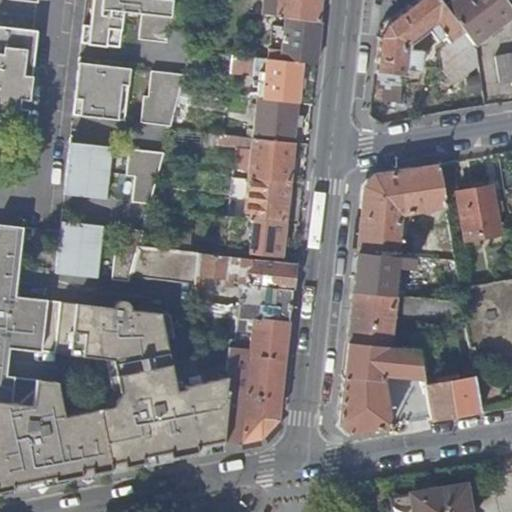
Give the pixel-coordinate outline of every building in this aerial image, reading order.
[(95,0),(92,29),(85,28),(83,46),(123,50),(126,15),(144,16),(141,43),(170,46),(171,32),(195,34),(203,0),(179,0),(180,3),(156,0),(95,0)] [(278,0),(276,16),(321,21),(323,0),(278,0)] [(444,6),(439,0),(419,0),(389,23),(381,37),(374,100),(401,102),(401,74),(407,75),(407,73),(411,73),(411,78),(424,84),(421,72),(420,71),(420,68),(440,70),(439,51),(441,49),(447,58),(459,49),(452,41),(463,32),(444,6)] [(511,12),(502,0),(452,0),(444,6),(463,32),(473,45),(511,14),(511,12)] [(317,63),(322,23),(286,19),(282,54),(282,59),(317,63)] [(34,31),(0,27),(0,106),(25,110),(30,69),(34,31)] [(439,51),(440,70),(440,71),(451,86),(478,67),(475,47),(473,45),(463,32),(452,41),(459,49),(447,58),(441,49),(439,51)] [(511,81),(511,53),(497,57),(501,83),(511,81)] [(257,58),(241,56),(237,73),(255,74),(257,64),(257,58)] [(269,61),(268,65),(266,92),(265,98),(298,101),(302,64),(269,61)] [(81,66),(76,118),(128,123),(134,71),(81,66)] [(147,99),(145,125),(170,129),(184,77),(155,74),(152,100),(147,99)] [(481,93),(478,76),(465,78),(468,95),(481,93)] [(298,102),(258,98),(254,136),(294,140),(298,102)] [(233,135),(217,133),(216,143),(244,146),(245,137),(233,136),(233,135)] [(115,141),(82,138),(81,147),(74,146),(70,180),(78,180),(76,190),(109,193),(115,141)] [(254,139),(250,177),(290,181),(294,143),(254,139)] [(151,198),(165,146),(131,143),(128,170),(137,171),(135,197),(151,198)] [(446,206),(439,164),(374,175),(364,186),(357,252),(396,255),(399,225),(405,226),(406,220),(400,220),(400,214),(412,212),(428,209),(446,206)] [(290,181),(250,177),(250,178),(246,217),(255,219),(286,222),(290,181)] [(69,190),(76,190),(78,180),(70,180),(69,190)] [(498,233),(490,187),(456,192),(465,240),(479,237),(479,236),(498,233)] [(437,260),(456,261),(446,206),(428,209),(433,239),(437,260)] [(400,220),(406,220),(412,221),(412,212),(400,214),(400,220)] [(255,219),(246,217),(245,218),(229,216),(226,250),(283,257),(286,222),(255,219)] [(73,226),(74,218),(66,217),(65,225),(73,226)] [(101,275),(105,237),(106,221),(89,219),(74,218),(73,226),(65,225),(61,261),(69,262),(68,271),(101,275)] [(0,403),(19,406),(45,381),(6,378),(9,350),(54,355),(60,304),(15,298),(24,225),(0,222),(0,403)] [(138,248),(144,225),(127,223),(123,251),(119,251),(118,254),(116,276),(131,278),(131,275),(133,270),(138,248)] [(412,257),(437,260),(433,239),(413,237),(413,246),(412,257)] [(402,256),(412,257),(413,246),(403,246),(402,256)] [(133,270),(131,275),(196,281),(197,272),(198,254),(198,253),(138,248),(133,270)] [(357,252),(352,291),(393,295),(396,265),(411,266),(412,257),(402,256),(396,255),(357,252)] [(241,285),(238,317),(238,318),(255,319),(289,322),(296,265),(198,254),(197,272),(221,274),(226,275),(225,284),(241,285)] [(60,271),(68,271),(69,262),(61,261),(60,271)] [(225,289),(225,284),(226,275),(221,274),(220,284),(212,284),(211,289),(225,289)] [(352,291),(347,341),(389,345),(394,307),(398,308),(399,303),(394,302),(395,295),(393,295),(352,291)] [(405,314),(450,319),(463,308),(462,302),(407,296),(405,314)] [(224,443),(223,443),(224,436),(228,391),(228,390),(228,389),(227,389),(229,369),(228,368),(228,366),(202,370),(200,356),(172,361),(168,336),(176,334),(172,312),(134,309),(134,307),(134,306),(134,305),(133,305),(133,304),(132,303),(132,302),(131,302),(131,301),(130,300),(129,300),(128,299),(127,299),(126,299),(125,299),(124,298),(123,298),(122,298),(121,299),(120,299),(119,300),(118,300),(117,301),(116,302),(115,303),(115,304),(115,305),(114,306),(114,307),(60,304),(54,355),(94,360),(103,410),(60,419),(53,382),(45,381),(19,406),(0,403),(0,491),(79,473),(131,464),(158,458),(180,454),(216,446),(224,445),(224,443)] [(497,319),(496,310),(487,311),(489,320),(497,319)] [(242,438),(242,441),(262,437),(279,418),(289,323),(255,319),(252,340),(247,393),(242,438)] [(462,344),(469,343),(465,320),(458,321),(462,344)] [(228,391),(247,393),(252,340),(236,339),(231,338),(228,366),(228,368),(229,369),(230,369),(228,389),(228,390),(228,391)] [(347,341),(343,377),(384,379),(385,368),(423,371),(419,348),(389,345),(347,341)] [(505,373),(511,371),(511,358),(503,360),(505,373)] [(431,419),(481,411),(474,371),(468,372),(469,378),(447,381),(440,382),(425,385),(431,419)] [(384,379),(343,377),(338,422),(349,433),(391,426),(384,379)] [(224,436),(223,443),(224,443),(242,438),(247,393),(228,391),(224,436)] [(470,511),(466,485),(390,498),(392,511),(470,511)]
